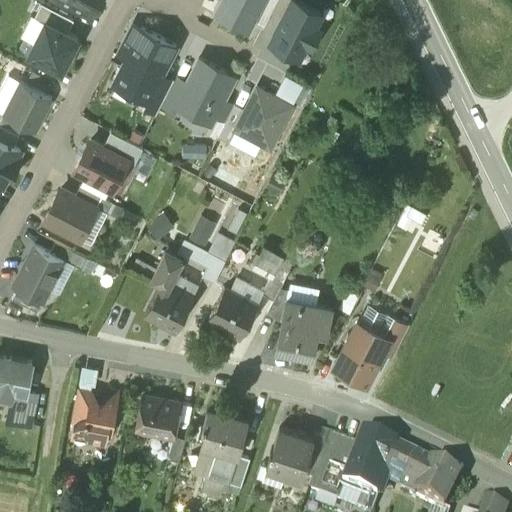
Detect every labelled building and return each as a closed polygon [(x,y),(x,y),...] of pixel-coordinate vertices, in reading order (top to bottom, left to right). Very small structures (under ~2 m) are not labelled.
[(63,0),(91,14),(97,2),(100,3),(101,0),(63,0)] [(262,0),(218,0),(214,9),(249,27),(252,20),(262,0)] [(270,11),(276,0),(262,0),(252,20),(263,25),(270,11)] [(276,0),(270,11),(283,18),(291,0),(276,0)] [(296,0),(291,0),(283,18),(271,41),(299,55),(306,41),(312,43),(319,29),(313,27),(321,12),(296,0)] [(73,18),(41,2),(35,15),(45,21),(46,20),(67,31),(73,18)] [(67,31),(46,20),(45,21),(29,52),(61,68),(78,36),(67,31)] [(118,50),(128,55),(142,26),(133,21),(118,50)] [(177,44),(142,26),(128,55),(114,81),(148,99),(162,72),(177,44)] [(187,80),(175,103),(177,104),(211,121),(215,113),(226,118),(234,102),(223,97),(235,74),(199,56),(187,80)] [(161,103),(173,78),(162,72),(148,99),(145,104),(157,110),(161,103)] [(175,103),(187,80),(176,74),(173,78),(161,103),(174,110),(177,104),(175,103)] [(21,81),(4,113),(24,123),(35,129),(51,96),(21,81)] [(256,86),(235,129),(270,146),(292,103),(256,86)] [(245,108),(234,102),(218,135),(229,141),(245,108)] [(4,113),(0,110),(0,124),(19,134),(24,123),(4,113)] [(319,138),(346,151),(356,132),(337,122),(339,117),(331,113),(319,138)] [(0,138),(13,145),(19,134),(0,124),(0,138)] [(142,146),(111,129),(103,145),(127,157),(134,161),(142,146)] [(0,138),(0,182),(3,184),(8,173),(12,174),(18,162),(15,161),(21,149),(13,145),(0,138)] [(103,145),(90,139),(75,168),(112,186),(113,185),(121,188),(129,173),(121,169),(127,157),(103,145)] [(355,155),(349,168),(362,174),(368,160),(355,155)] [(112,200),(80,184),(75,194),(95,205),(107,211),(112,200)] [(75,194),(61,187),(45,218),(79,236),(95,205),(75,194)] [(124,207),(115,202),(109,212),(119,217),(124,207)] [(174,225),(163,211),(148,223),(158,237),(174,225)] [(214,221),(201,214),(190,235),(204,242),(214,221)] [(218,232),(208,252),(213,254),(225,260),(234,239),(218,232)] [(279,262),(273,272),(284,278),(301,244),(291,239),(288,243),(287,242),(282,253),(283,254),(279,262)] [(87,258),(55,241),(50,252),(64,259),(82,268),(87,258)] [(263,243),(259,252),(279,262),(283,254),(282,253),(263,243)] [(50,252),(34,244),(13,285),(17,288),(42,300),(64,259),(50,252)] [(208,252),(194,245),(188,256),(207,265),(213,254),(208,252)] [(151,278),(160,283),(161,279),(171,284),(184,257),(167,248),(151,278)] [(273,272),(279,262),(259,252),(252,265),(271,274),(272,271),(273,272)] [(207,265),(202,275),(214,281),(225,260),(213,254),(207,265)] [(96,262),(87,258),(82,268),(91,273),(96,262)] [(263,288),(262,291),(274,297),(280,285),(284,278),(273,272),(272,271),(271,274),(263,288)] [(229,288),(257,302),(262,291),(263,288),(237,275),(229,288)] [(171,284),(161,279),(160,283),(145,313),(176,329),(193,295),(171,284)] [(274,297),(267,311),(282,317),(286,296),(288,286),(280,285),(274,297)] [(229,288),(224,286),(209,315),(229,326),(227,330),(240,336),(257,303),(257,302),(229,288)] [(42,300),(17,288),(12,298),(37,311),(42,300)] [(332,305),(286,296),(282,317),(276,351),(312,358),(318,327),(328,329),(332,305)] [(393,315),(384,334),(388,336),(382,350),(392,355),(409,322),(393,315)] [(358,320),(351,333),(348,334),(350,339),(348,340),(339,357),(354,364),(351,371),(367,380),(382,350),(388,336),(384,334),(358,320)] [(32,362),(0,354),(0,392),(3,394),(11,397),(12,397),(16,390),(26,392),(26,391),(32,362)] [(92,390),(79,388),(73,421),(74,421),(71,435),(73,436),(87,413),(89,400),(91,401),(92,390)] [(26,392),(16,390),(12,397),(11,397),(6,421),(31,426),(38,393),(26,391),(26,392)] [(179,404),(143,396),(136,429),(173,436),(179,404)] [(91,401),(89,400),(87,413),(73,436),(79,444),(87,439),(106,442),(107,432),(111,433),(117,406),(110,397),(102,403),(91,401)] [(229,418),(207,412),(203,426),(206,427),(202,444),(218,448),(209,475),(209,476),(230,482),(239,454),(248,419),(231,414),(229,418)] [(313,439),(280,428),(273,449),(272,449),(270,453),(271,453),(267,467),(301,479),(302,475),(314,479),(321,460),(309,456),(314,439),(313,439)] [(331,437),(315,431),(313,439),(314,439),(309,456),(321,460),(323,456),(331,437)] [(185,439),(174,435),(167,458),(178,461),(185,439)] [(351,467),(323,456),(314,479),(311,489),(340,500),(345,488),(372,498),(377,500),(384,482),(397,449),(397,448),(364,435),(359,447),(351,467)] [(359,447),(331,437),(323,456),(351,467),(359,447)] [(433,467),(397,449),(384,482),(443,511),(447,511),(460,481),(433,467)] [(250,458),(239,454),(230,482),(227,491),(238,495),(250,458)] [(227,491),(230,482),(209,476),(209,475),(205,474),(200,491),(225,498),(227,491)] [(372,498),(345,488),(340,500),(368,510),(372,498)] [(483,511),(504,511),(506,509),(487,502),(483,511)]
